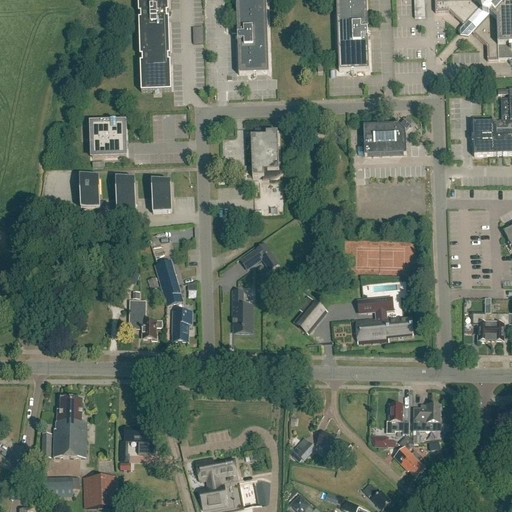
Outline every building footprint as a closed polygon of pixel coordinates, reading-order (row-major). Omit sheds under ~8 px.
[(137,0),(141,94),(171,93),(167,0),(137,0)] [(239,77),(269,76),(266,3),(268,1),(267,0),(235,0),(234,2),(236,4),(239,77)] [(335,0),(339,73),(369,72),(366,0),(335,0)] [(414,0),(415,20),(425,19),(424,0),(414,0)] [(511,61),(511,0),(434,0),(435,14),(448,14),(464,28),(464,31),(468,35),(471,34),(486,49),(487,63),(511,61)] [(198,25),(189,26),(190,41),(199,40),(198,25)] [(475,159),(511,157),(511,90),(509,91),(510,101),(501,101),(502,123),(473,124),(474,138),(472,138),(472,145),(474,145),(475,159)] [(364,158),(406,157),(406,134),(411,128),(404,121),(398,127),(363,128),(364,158)] [(116,125),(116,123),(110,123),(111,125),(91,126),(92,160),(126,159),(125,125),(116,125)] [(279,171),(278,134),(266,134),(266,138),(251,138),(252,179),(262,179),(263,182),(265,182),(267,181),(271,181),(275,180),(278,178),(281,175),(282,173),(282,171),(279,171)] [(101,212),(99,179),(80,177),(81,212),(88,213),(101,212)] [(137,217),(135,181),(116,180),(117,216),(128,217),(137,217)] [(172,216),(171,184),(152,183),(153,216),(172,216)] [(511,229),(503,234),(508,242),(508,241),(511,248),(509,249),(510,249),(511,248),(511,249),(511,229)] [(227,244),(216,249),(218,254),(229,249),(227,244)] [(265,245),(250,256),(257,265),(262,262),(264,265),(274,258),(265,245)] [(167,308),(171,307),(183,304),(172,264),(156,269),(167,308)] [(234,326),(234,334),(234,335),(240,335),(252,336),(253,308),(243,308),(243,306),(244,306),(244,292),(232,292),(232,322),(233,322),(235,322),(235,326),(233,325),(233,326),(234,326)] [(307,337),(327,314),(310,300),(300,312),(304,316),(295,327),(307,337)] [(358,303),(360,303),(361,315),(373,314),(377,314),(377,321),(378,321),(378,324),(371,324),(371,321),(356,322),(358,346),(389,344),(389,340),(413,338),(412,320),(388,322),(387,320),(385,320),(385,313),(395,312),(393,312),(392,300),(358,303)] [(162,330),(162,324),(145,323),(146,304),(131,304),(130,331),(143,332),(143,342),(152,342),(152,343),(158,343),(158,339),(157,339),(157,330),(162,330)] [(192,327),(192,314),(173,314),(173,333),(174,333),(174,344),(188,344),(188,327),(192,327)] [(491,343),(492,316),(474,315),(474,327),(479,327),(479,343),(491,343)] [(492,316),(491,343),(504,343),(504,327),(509,327),(509,316),(492,316)] [(82,424),(82,400),(60,400),(60,412),(57,412),(57,424),(56,424),(56,431),(54,431),(53,460),(86,461),(87,425),(82,424)] [(409,436),(409,424),(409,423),(402,423),(403,407),(390,406),(389,423),(395,423),(395,432),(403,432),(402,435),(409,436)] [(441,425),(441,407),(427,407),(427,410),(414,410),(413,433),(441,434),(441,425)] [(126,443),(128,443),(141,444),(141,445),(142,445),(141,455),(156,455),(156,446),(149,446),(149,442),(149,430),(142,429),(142,427),(132,427),(132,429),(126,429),(126,443)] [(344,458),(350,446),(323,433),(317,445),(328,450),(324,458),(332,461),(335,454),(344,458)] [(51,460),(52,436),(42,435),(42,459),(51,460)] [(412,456),(409,452),(412,449),(413,442),(408,437),(399,445),(404,450),(394,459),(402,467),(403,466),(416,480),(425,471),(418,463),(422,459),(416,453),(412,456)] [(305,462),(316,450),(309,444),(304,440),(293,452),(293,459),(299,464),(302,461),(305,462)] [(372,441),(376,449),(388,449),(395,449),(396,448),(396,442),(388,442),(388,441),(372,441)] [(213,460),(196,463),(199,483),(200,483),(200,484),(208,482),(209,490),(200,492),(203,511),(228,507),(224,488),(220,488),(218,479),(237,476),(234,461),(213,465),(213,460)] [(76,497),(76,492),(78,492),(78,480),(73,480),(73,479),(43,481),(44,493),(53,493),(53,499),(73,498),(73,497),(76,497)] [(84,510),(119,510),(118,479),(83,480),(84,510)] [(380,495),(371,486),(363,493),(369,499),(371,497),(374,501),(373,502),(382,511),(391,504),(381,494),(380,495)] [(311,511),(309,509),(311,508),(300,497),(289,507),(292,511),(292,510),(294,511),(311,511)] [(344,511),(357,511),(359,507),(347,502),(343,511),(344,511)]
